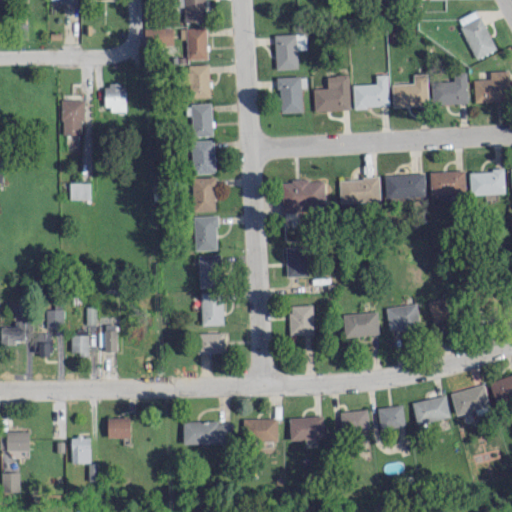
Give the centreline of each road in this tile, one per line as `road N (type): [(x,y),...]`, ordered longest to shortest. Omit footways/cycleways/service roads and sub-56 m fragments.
road 1 (residential): [(0,389),(331,381),(457,360),(511,340)]
road 2 (residential): [(266,383),(243,0)]
road 3 (residential): [(252,148),(511,132)]
road 4 (residential): [(0,56),(114,51),(127,43)]
